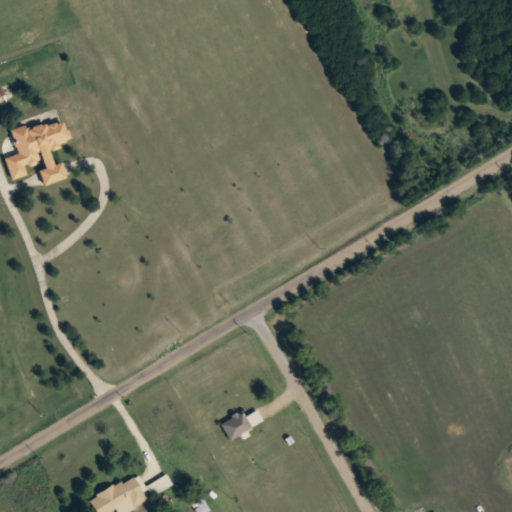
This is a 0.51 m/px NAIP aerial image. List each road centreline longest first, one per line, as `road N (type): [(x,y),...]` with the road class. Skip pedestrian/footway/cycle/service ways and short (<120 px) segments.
road 1 (residential): [(0,463),(511,151)]
road 2 (residential): [(365,511),(250,313)]
